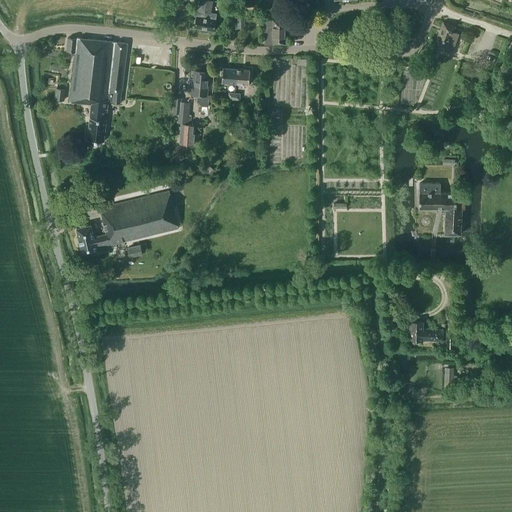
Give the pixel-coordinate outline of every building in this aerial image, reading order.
[(210,12),(212,0),(199,0),(198,6),(196,6),(194,15),(197,16),(195,27),(215,31),(217,19),(216,19),(217,13),(210,12)] [(258,9),(258,3),(230,0),(230,7),(258,9)] [(285,43),(286,20),(265,20),(265,43),(285,43)] [(437,39),(436,40),(436,41),(438,41),(448,45),(453,31),(455,26),(443,22),(437,39)] [(448,45),(438,41),(436,47),(452,52),(459,33),(453,31),(448,45)] [(122,90),(128,43),(77,37),(77,38),(68,37),(66,51),(75,52),(69,101),(91,104),(87,139),(104,141),(108,100),(112,101),(112,102),(120,103),(122,90)] [(235,83),(236,68),(223,67),(222,82),(235,83)] [(250,70),(236,68),(235,83),(249,84),(250,70)] [(207,95),(208,71),(194,70),(193,84),(191,84),(190,94),(198,94),(198,100),(201,105),(208,105),(208,95),(207,95)] [(64,100),(66,88),(56,87),(54,99),(64,100)] [(173,112),(179,113),(178,122),(186,122),(188,103),(181,102),(181,99),(174,98),(173,112)] [(192,134),(192,124),(181,124),(180,143),(196,144),(197,134),(192,134)] [(215,169),(210,166),(207,171),(212,174),(215,169)] [(464,208),(465,194),(462,193),(456,193),(456,192),(444,192),(441,192),(441,183),(420,183),(419,208),(441,208),(445,208),(444,235),(460,234),(462,208),(464,208)] [(109,245),(178,228),(169,190),(100,207),(106,233),(93,236),(90,224),(76,227),(83,255),(97,252),(110,248),(109,245)] [(140,244),(127,247),(128,256),(142,253),(140,244)] [(442,340),(442,329),(421,328),(421,321),(409,321),(409,339),(442,340)] [(454,329),(446,329),(446,342),(454,343),(454,329)] [(454,389),(454,366),(446,366),(445,389),(454,389)]
